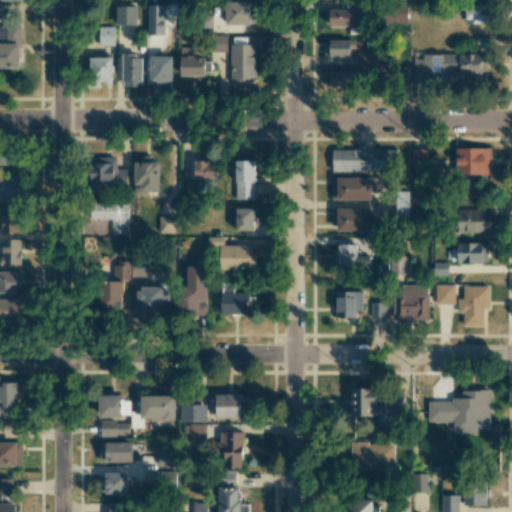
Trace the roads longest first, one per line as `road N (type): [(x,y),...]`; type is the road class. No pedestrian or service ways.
road 1 (residential): [(511,356),(0,352)]
road 2 (residential): [(511,123),(0,124)]
road 3 (residential): [(62,0),(61,511)]
road 4 (residential): [(293,0),(293,511)]
